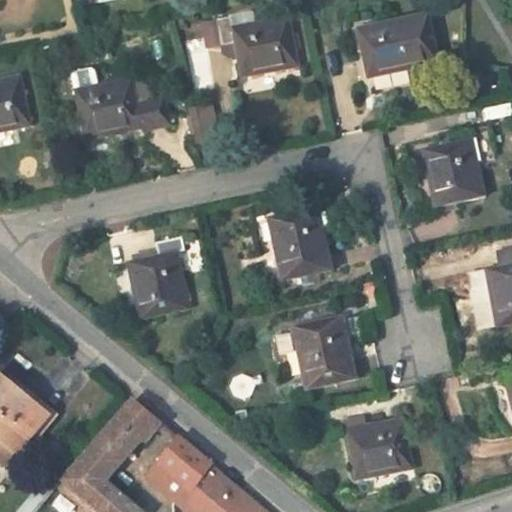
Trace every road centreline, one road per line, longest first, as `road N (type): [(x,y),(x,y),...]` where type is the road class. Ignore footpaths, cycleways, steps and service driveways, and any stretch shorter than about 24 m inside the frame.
road 1 (residential): [(413,351),(373,169),(346,157),(40,225),(0,247)]
road 2 (residential): [(0,256),(298,511)]
